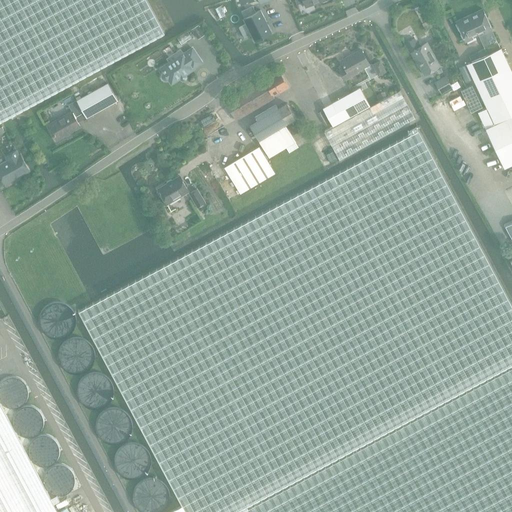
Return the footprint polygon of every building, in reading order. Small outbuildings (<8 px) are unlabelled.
[(147,0),(0,0),(0,120),(164,31),(147,0)] [(220,6),(215,8),(220,18),(225,15),(220,6)] [(254,39),(257,44),(274,36),(263,14),(258,16),(255,10),(244,15),(249,28),(242,31),(247,42),(254,39)] [(478,36),(487,55),(500,49),(491,30),(482,10),(469,16),(478,36)] [(465,41),(478,36),(469,16),(456,22),(465,41)] [(199,25),(192,29),(198,38),(205,34),(199,25)] [(187,32),(177,38),(181,44),(191,38),(187,32)] [(418,60),(420,65),(419,66),(424,75),(440,66),(427,43),(419,47),(413,38),(404,43),(409,52),(410,52),(415,62),(418,60)] [(166,58),(169,63),(161,68),(164,72),(163,72),(162,74),(161,76),(161,78),(163,79),(164,80),(166,81),(168,80),(169,79),(171,83),(180,77),(179,76),(183,73),(184,75),(193,69),(192,68),(201,62),(191,47),(183,52),(183,51),(182,52),(180,48),(166,58)] [(356,71),(369,64),(361,49),(353,54),(354,55),(341,62),(344,67),(340,70),(345,80),(357,73),(356,71)] [(466,65),(459,68),(466,82),(473,79),(487,108),(478,112),(484,129),(494,124),(494,122),(511,114),(511,73),(501,49),(500,49),(487,55),(472,62),(466,65)] [(273,95),(288,86),(280,71),(264,80),(263,79),(225,102),(235,119),(274,96),(273,95)] [(450,85),(445,75),(434,82),(441,94),(452,88),(452,87),(450,85)] [(457,81),(450,85),(452,87),(452,88),(453,91),(458,88),(460,87),(457,81)] [(68,104),(71,111),(48,124),(57,140),(66,135),(65,134),(79,125),(78,122),(117,100),(107,82),(106,83),(76,100),(68,104)] [(463,89),(461,90),(471,112),(482,107),(472,85),(466,88),(463,89)] [(323,111),(319,114),(325,125),(330,122),(334,127),(370,106),(360,87),(332,103),(323,108),(325,111),(323,111)] [(334,127),(325,132),(340,160),(415,119),(399,90),(384,98),(378,101),(370,106),(334,127)] [(378,94),(376,96),(378,101),(384,98),(381,93),(378,94)] [(298,147),(295,142),(296,141),(286,125),(296,119),(287,103),(250,125),(269,157),(286,147),(289,152),(298,147)] [(511,115),(494,124),(484,129),(503,169),(511,164),(511,115)] [(344,168),(78,310),(182,505),(185,511),(242,511),(448,403),(511,368),(511,307),(417,129),(344,168)] [(240,194),(275,174),(259,147),(224,167),(240,194)] [(0,175),(5,184),(29,170),(20,154),(19,154),(16,150),(5,157),(7,160),(0,164),(0,175)] [(180,175),(157,188),(158,192),(166,205),(187,193),(189,192),(180,175)] [(206,203),(198,188),(189,193),(198,208),(206,203)] [(511,511),(511,368),(448,403),(242,511),(511,511)] [(0,511),(57,511),(0,404),(0,511)]
